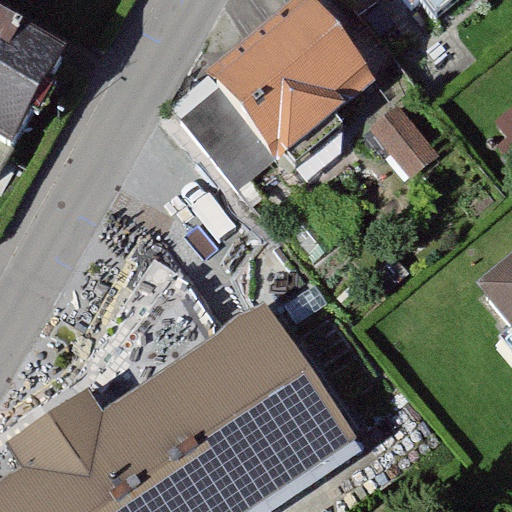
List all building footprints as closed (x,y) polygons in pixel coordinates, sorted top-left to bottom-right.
[(442,0),(359,0),(373,16),(384,8),(403,31),(442,0)] [(372,104),(297,17),(194,102),(209,118),(187,136),(241,200),(264,179),(270,186),(372,104)] [(0,185),(61,78),(0,43),(0,185)] [(440,170),(397,119),(368,145),(411,193),(440,170)] [(511,270),(469,306),(511,358),(511,270)] [(262,511),(359,448),(267,312),(105,419),(91,398),(8,454),(23,477),(0,492),(0,511),(262,511)]
